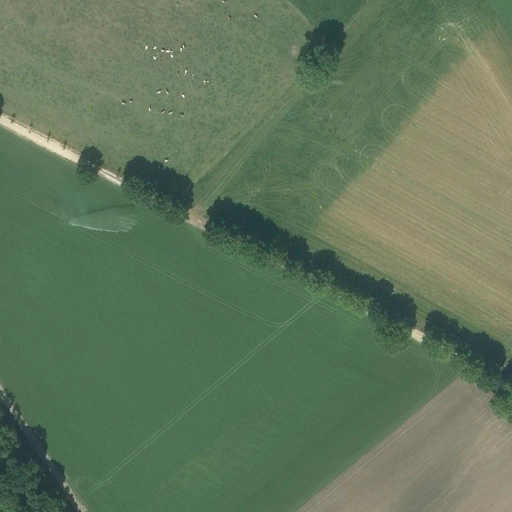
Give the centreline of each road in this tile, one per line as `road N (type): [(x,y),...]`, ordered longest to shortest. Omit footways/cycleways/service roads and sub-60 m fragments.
road 1 (track): [(511,393),(0,123)]
road 2 (track): [(0,394),(78,511)]
